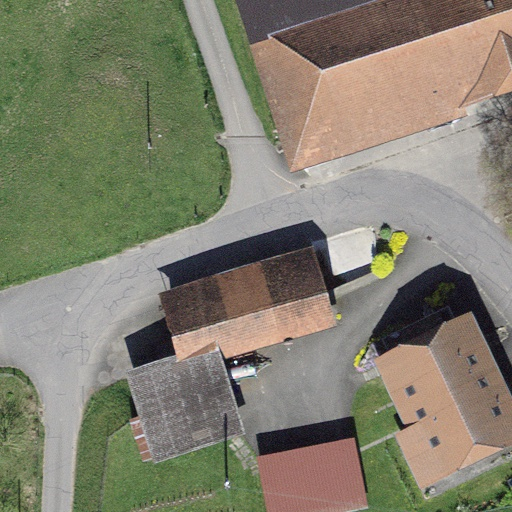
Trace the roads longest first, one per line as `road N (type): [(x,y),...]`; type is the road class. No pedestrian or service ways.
road 1 (residential): [(54,511),(58,356),(75,308),(118,282),(272,228)]
road 2 (residential): [(511,274),(499,259),(390,201),(346,204),(272,228)]
